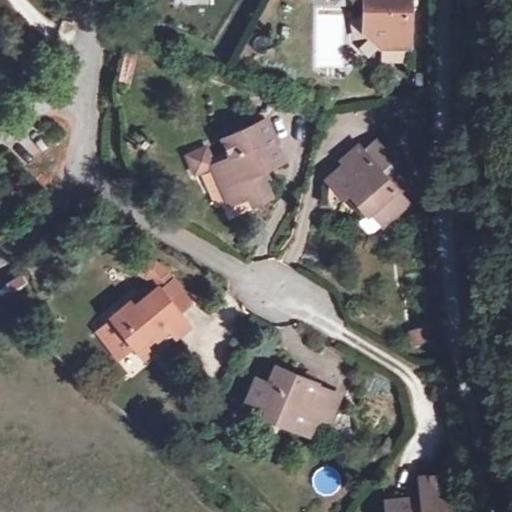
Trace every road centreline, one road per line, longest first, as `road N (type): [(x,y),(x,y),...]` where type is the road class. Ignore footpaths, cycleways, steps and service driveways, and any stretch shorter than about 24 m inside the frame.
road 1 (track): [(480,511),(447,254),(456,60),(449,0)]
road 2 (unknown): [(1,261),(263,425)]
road 3 (unclassified): [(95,0),(72,159),(26,246),(0,262)]
